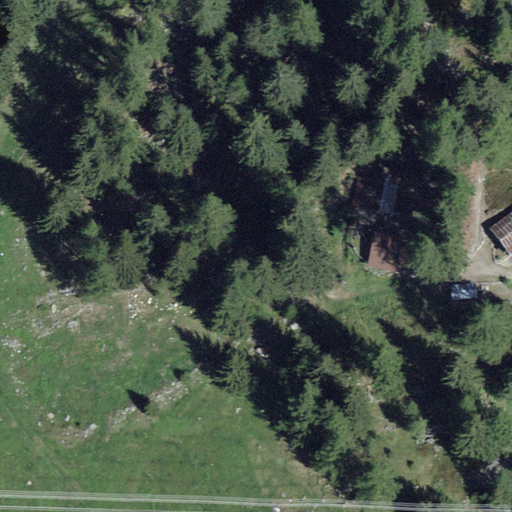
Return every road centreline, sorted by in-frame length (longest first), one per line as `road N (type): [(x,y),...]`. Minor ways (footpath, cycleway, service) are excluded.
road 1 (track): [(0,178),(75,38),(110,0)]
road 2 (track): [(0,389),(29,437),(99,511)]
